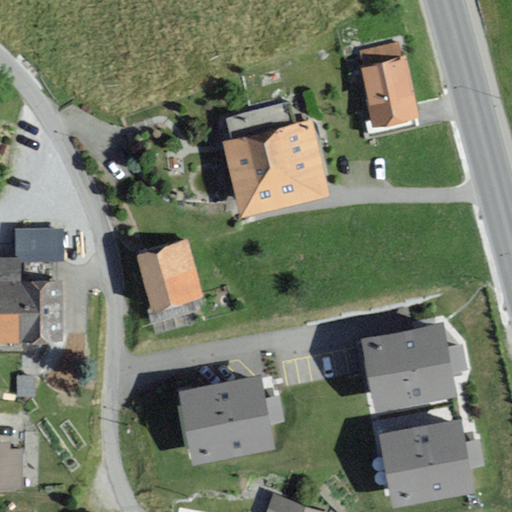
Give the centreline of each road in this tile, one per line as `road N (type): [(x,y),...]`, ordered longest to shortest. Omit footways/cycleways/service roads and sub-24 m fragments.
road 1 (residential): [(0,55),(26,74),(110,246),(110,459),(138,511)]
road 2 (secondary): [(449,0),(511,241)]
